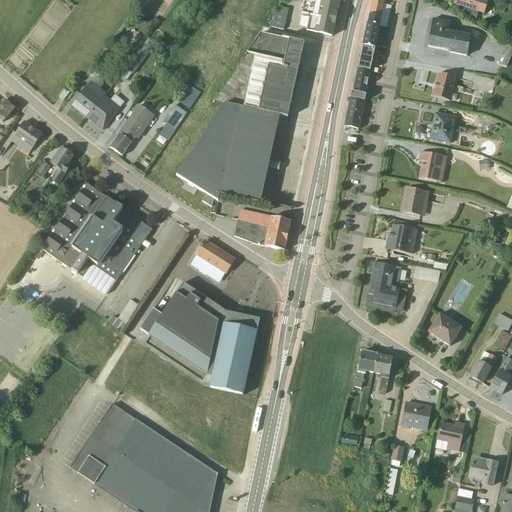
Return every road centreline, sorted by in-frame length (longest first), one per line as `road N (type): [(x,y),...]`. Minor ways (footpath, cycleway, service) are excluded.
road 1 (residential): [(0,73),(103,161),(292,280)]
road 2 (residential): [(337,305),(403,0)]
road 3 (residential): [(337,305),(511,420)]
road 4 (primary): [(304,287),(331,112)]
road 5 (primary): [(331,112),(292,280)]
